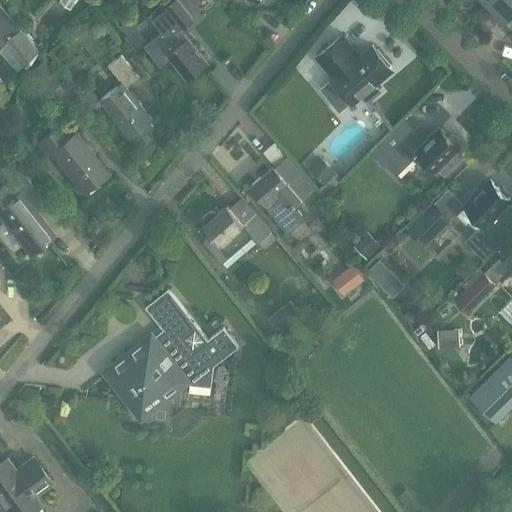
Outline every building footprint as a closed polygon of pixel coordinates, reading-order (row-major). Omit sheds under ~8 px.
[(161,32),(144,45),(158,63),(161,66),(172,57),(187,76),(207,61),(181,28),(193,19),(177,0),(174,0),(167,6),(168,7),(152,20),(161,32)] [(511,12),(511,0),(488,0),(506,18),(511,12)] [(1,7),(0,7),(0,44),(5,45),(6,44),(26,68),(39,51),(9,16),(1,7)] [(136,15),(120,27),(127,36),(142,22),(136,15)] [(342,36),(318,56),(334,75),(320,87),(339,110),(352,100),(352,101),(363,93),(367,98),(377,90),(373,84),(392,68),(373,46),(360,57),(342,36)] [(121,80),(100,97),(130,134),(135,130),(141,137),(153,127),(148,119),(153,116),(126,83),(138,73),(121,52),(107,63),(121,80)] [(40,81),(33,86),(41,97),(48,92),(63,111),(76,101),(44,60),(31,69),(40,81)] [(80,94),(89,106),(100,97),(91,85),(80,94)] [(381,139),(370,150),(396,175),(413,158),(420,165),(426,159),(436,169),(438,166),(445,173),(463,155),(456,149),(458,146),(457,146),(457,145),(458,145),(458,144),(459,144),(459,143),(459,142),(459,141),(459,140),(459,139),(458,138),(458,137),(457,137),(457,136),(456,136),(455,135),(454,135),(453,135),(452,135),(451,135),(450,135),(450,136),(449,136),(449,137),(448,137),(440,128),(422,146),(410,135),(414,131),(401,118),(381,139)] [(82,190),(106,171),(74,129),(67,134),(58,123),(38,139),(47,152),(50,149),(82,190)] [(277,140),(268,148),(278,160),(288,152),(277,140)] [(342,176),(319,154),(307,166),(330,188),(342,176)] [(315,187),(294,162),(281,174),(273,165),(251,184),(266,202),(268,200),(272,205),(268,208),(287,231),(305,216),(295,204),(315,187)] [(30,252),(54,233),(29,202),(40,194),(21,171),(3,185),(2,184),(0,185),(0,215),(4,221),(0,223),(0,236),(10,249),(20,240),(30,252)] [(465,206),(457,214),(467,223),(469,221),(479,231),(468,241),(484,257),(511,229),(511,209),(506,203),(509,200),(490,180),(464,205),(465,206)] [(235,214),(226,205),(215,214),(213,212),(209,211),(201,218),(201,222),(203,224),(202,225),(210,234),(204,239),(203,242),(220,262),(251,235),(257,243),(271,232),(247,204),(235,214)] [(429,209),(406,231),(422,248),(445,225),(429,209)] [(367,230),(353,243),(366,257),(380,244),(367,230)] [(379,257),(367,269),(379,281),(391,269),(379,257)] [(468,313),(497,285),(495,282),(510,268),(500,258),(487,270),(482,266),(463,284),(468,289),(456,300),(468,313)] [(352,270),(337,282),(345,293),(361,281),(352,270)] [(211,386),(213,365),(239,345),(224,326),(208,339),(168,288),(145,306),(146,307),(149,304),(170,331),(158,341),(154,336),(110,370),(122,387),(121,394),(129,395),(144,415),(187,381),(189,384),(211,386)] [(289,298),(267,316),(279,329),(300,312),(289,298)] [(302,334),(295,324),(282,332),(289,342),(302,334)] [(440,327),(440,344),(461,344),(461,326),(440,327)] [(468,398),(494,424),(511,406),(511,358),(510,357),(468,398)] [(27,511),(40,503),(33,495),(51,482),(32,456),(21,465),(23,468),(17,472),(6,457),(0,461),(0,504),(5,511),(27,511)]
